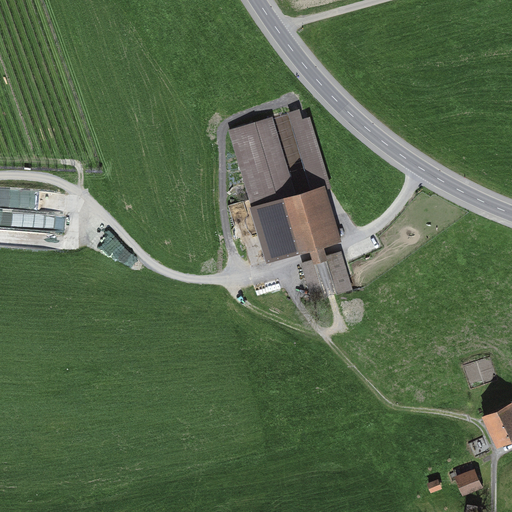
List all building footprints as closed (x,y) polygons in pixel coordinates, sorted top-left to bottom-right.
[(310,112),(235,132),(270,262),(345,241),(310,112)] [(344,258),(306,266),(313,299),(351,291),(344,258)] [(511,404),(481,419),(497,450),(511,442),(511,404)] [(483,489),(475,470),(454,478),(462,497),(483,489)] [(430,494),(442,490),(439,480),(427,484),(430,494)]
